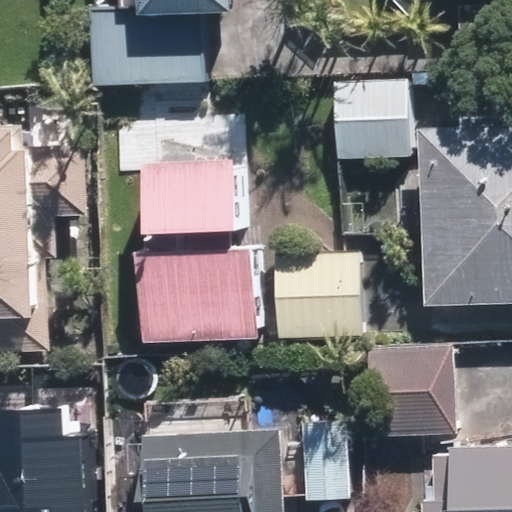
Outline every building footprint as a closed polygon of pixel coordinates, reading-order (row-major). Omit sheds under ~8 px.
[(239,15),(238,0),(128,0),(128,9),(96,10),(97,88),(209,86),(207,16),(239,15)] [(418,76),(343,78),(346,156),(421,155),(418,76)] [(437,297),(444,297),(473,296),(511,295),(511,120),(433,122),(437,290),(437,297)] [(28,128),(0,128),(0,347),(57,347),(56,212),(94,213),(93,143),(27,145),(28,128)] [(269,337),(268,244),(247,243),(246,229),(253,229),(253,161),(161,162),(162,248),(153,248),(153,338),(269,337)] [(370,247),(283,248),(284,325),(371,325),(370,247)] [(464,342),(379,345),(382,431),(466,429),(464,342)] [(0,511),(103,511),(101,436),(62,437),(61,407),(0,409),(0,511)] [(356,495),(356,418),(314,419),(315,496),(356,495)] [(285,511),(284,427),(151,430),(152,511),(285,511)] [(511,511),(511,442),(459,444),(459,450),(441,451),(442,494),(431,494),(430,511),(511,511)]
